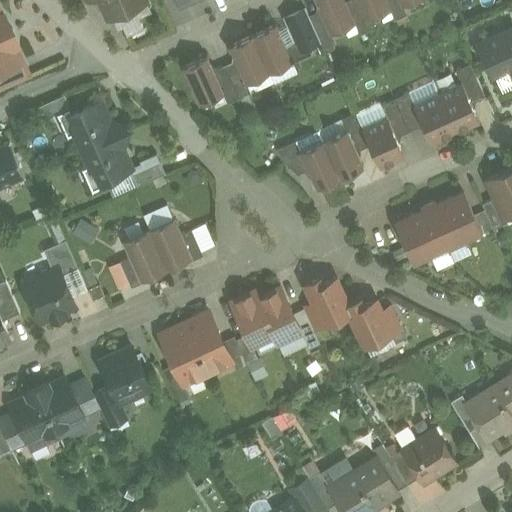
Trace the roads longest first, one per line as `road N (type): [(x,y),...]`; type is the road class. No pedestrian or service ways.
road 1 (residential): [(229,273),(0,374)]
road 2 (residential): [(310,234),(511,335)]
road 3 (residential): [(511,135),(310,234)]
road 4 (residential): [(124,61),(225,169)]
road 5 (residential): [(250,0),(124,61)]
road 6 (residential): [(115,55),(0,108)]
